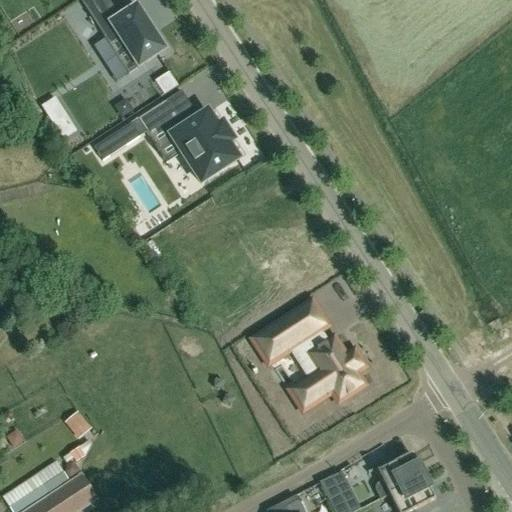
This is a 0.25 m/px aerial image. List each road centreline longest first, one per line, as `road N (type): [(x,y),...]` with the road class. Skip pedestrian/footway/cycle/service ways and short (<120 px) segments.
road 1 (residential): [(451,391),(197,0)]
road 2 (residential): [(419,414),(244,511)]
